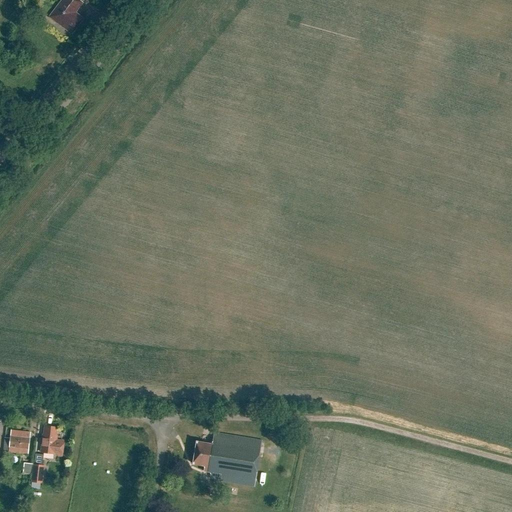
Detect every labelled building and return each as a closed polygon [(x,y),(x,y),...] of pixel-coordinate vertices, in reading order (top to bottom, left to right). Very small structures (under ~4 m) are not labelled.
[(74,12),(82,2),(78,0),(62,0),(50,16),(72,32),(82,18),(74,12)] [(57,429),(44,427),(41,454),(62,457),(63,443),(56,442),(57,429)] [(8,454),(9,453),(27,455),(30,433),(11,431),(10,439),(4,438),(3,453),(8,454)] [(210,473),(210,478),(220,479),(220,482),(254,487),(262,443),(214,435),(212,446),(197,444),(193,465),(204,467),(203,472),(210,473)] [(43,467),(33,466),(30,483),(41,485),(43,467)]
